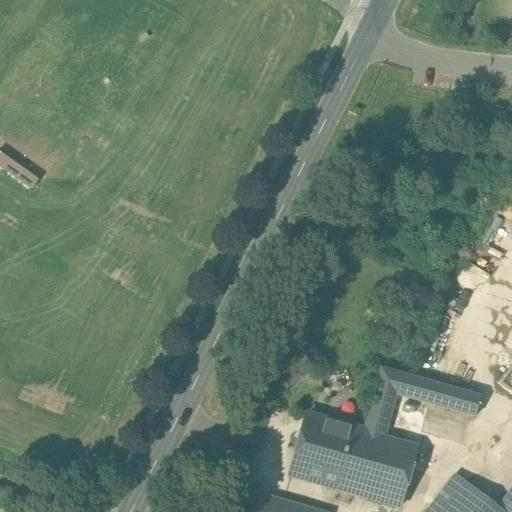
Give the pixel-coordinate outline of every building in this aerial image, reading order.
[(0,88),(0,100),(26,108),(30,97),(0,88)] [(381,369),(370,407),(363,432),(354,430),(338,488),(401,506),(421,433),(399,427),(395,441),(384,438),(396,395),(474,417),(480,398),(381,369)] [(337,488),(339,483),(354,430),(306,416),(306,417),(289,474),(290,475),(337,488)] [(502,511),(464,482),(441,511),(502,511)] [(238,511),(319,511),(244,491),(238,511)]
